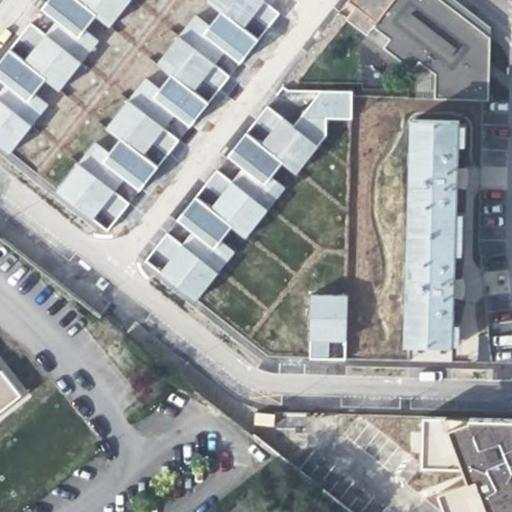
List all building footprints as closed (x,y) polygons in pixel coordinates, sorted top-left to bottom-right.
[(44,0),(0,56),(0,149),(7,156),(48,104),(34,93),(44,81),(57,92),(98,40),(84,29),(93,17),(108,28),(130,0),(44,0)] [(122,180),(139,192),(280,12),(264,0),(205,0),(104,129),(119,140),(109,153),(93,141),(53,192),(105,234),(129,204),(113,192),(122,180)] [(348,0),(356,6),(346,19),(367,35),(374,27),(389,39),(383,47),(413,70),(419,62),(435,75),(435,100),(489,101),(491,38),(441,0),(420,0),(417,4),(412,0),(348,0)] [(455,0),(412,0),(417,4),(420,0),(441,0),(491,38),(491,28),(455,0)] [(389,39),(374,27),(367,35),(383,47),(389,39)] [(212,167),(141,266),(196,304),(239,244),(242,246),(285,185),(274,177),(282,165),(296,175),(335,119),(341,123),(354,104),(324,83),(294,124),(264,104),(226,157),(240,167),(231,180),(212,167)] [(414,120),(411,232),(456,234),(457,187),(463,187),(463,178),(463,171),(457,170),(459,122),(414,120)] [(455,281),(456,234),(411,232),(408,343),(452,345),(454,297),(459,297),(460,281),(455,281)] [(309,294),(308,358),(346,359),(346,294),(309,294)] [(457,359),(488,359),(488,334),(457,334),(457,359)] [(0,430),(36,401),(1,375),(0,374),(0,430)] [(442,511),(511,511),(511,419),(486,418),(484,419),(417,417),(415,451),(419,456),(419,470),(442,471),(446,478),(467,478),(449,491),(437,494),(442,511)]
